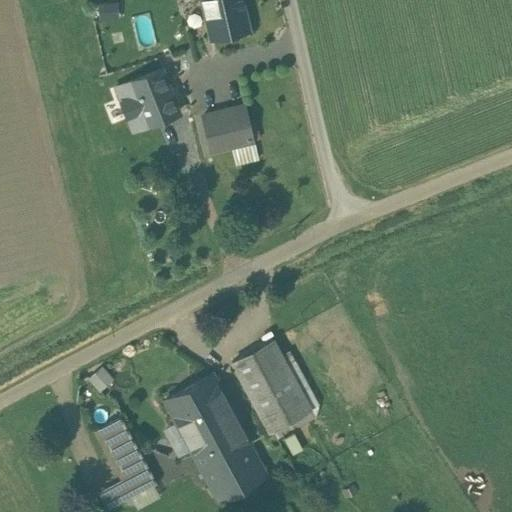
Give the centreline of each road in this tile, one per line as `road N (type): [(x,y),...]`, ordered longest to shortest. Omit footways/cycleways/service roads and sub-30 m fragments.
road 1 (unclassified): [(343,222),(0,400)]
road 2 (unclassified): [(293,0),(343,222)]
road 3 (unclassified): [(511,155),(343,222)]
